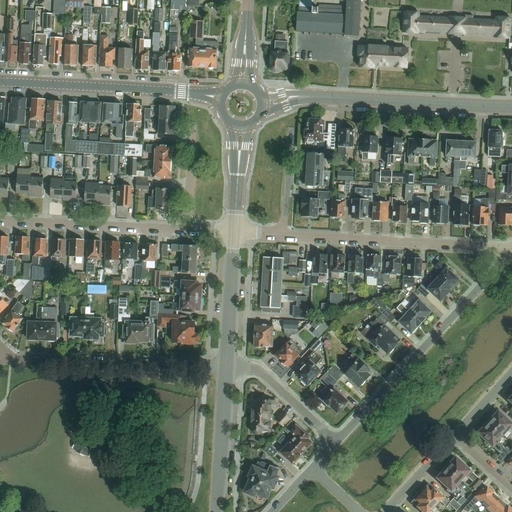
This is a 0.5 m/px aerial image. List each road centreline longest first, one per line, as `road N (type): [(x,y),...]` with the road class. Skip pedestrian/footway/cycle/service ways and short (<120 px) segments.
road 1 (residential): [(337,441),(511,251)]
road 2 (residential): [(511,248),(283,233)]
road 3 (tertiary): [(283,99),(511,106)]
road 4 (tertiary): [(220,99),(0,82)]
road 5 (residential): [(7,358),(227,365)]
road 6 (residential): [(183,227),(0,218)]
road 7 (tertiary): [(216,511),(227,365)]
road 8 (residential): [(337,441),(258,369),(227,365)]
road 9 (tertiary): [(227,365),(235,230)]
